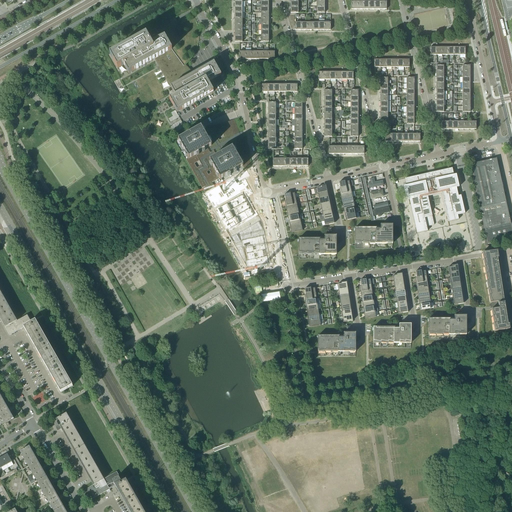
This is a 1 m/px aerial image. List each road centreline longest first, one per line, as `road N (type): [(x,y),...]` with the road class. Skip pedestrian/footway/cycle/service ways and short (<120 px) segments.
road 1 (secondary): [(195,511),(0,165)]
road 2 (secondary): [(13,231),(171,511)]
road 3 (secondary): [(479,0),(511,138)]
road 4 (secondary): [(0,67),(118,0)]
